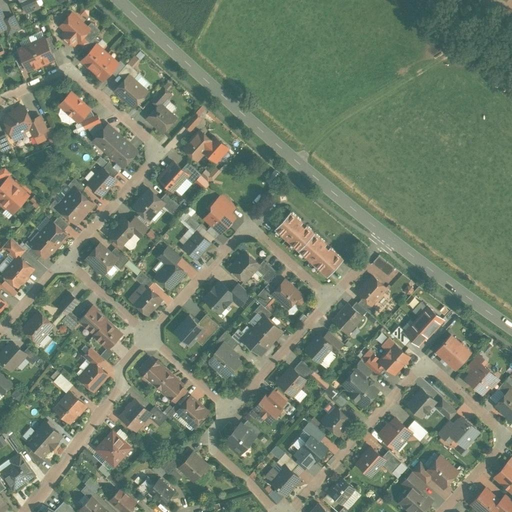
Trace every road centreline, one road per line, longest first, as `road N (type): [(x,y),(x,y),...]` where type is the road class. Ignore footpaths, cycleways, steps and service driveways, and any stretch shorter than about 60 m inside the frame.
road 1 (residential): [(289,511),(421,368),(503,436),(441,511)]
road 2 (secondary): [(384,235),(117,0)]
road 3 (residential): [(147,335),(249,232),(263,235),(331,297)]
road 4 (residential): [(26,511),(119,388),(121,366),(147,335)]
road 5 (track): [(296,162),(329,127),(466,45)]
road 6 (residential): [(0,99),(56,72),(81,79),(159,151)]
road 7 (secondary): [(511,329),(384,235)]
road 8 (residential): [(229,410),(331,297)]
road 9 (residential): [(64,259),(159,151)]
road 10 (residential): [(276,511),(214,450),(213,430),(229,410)]
